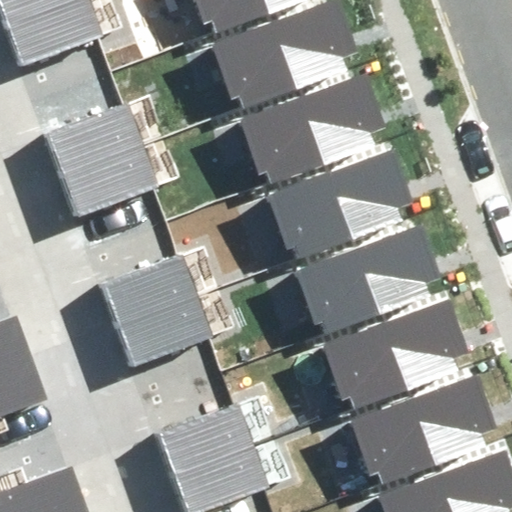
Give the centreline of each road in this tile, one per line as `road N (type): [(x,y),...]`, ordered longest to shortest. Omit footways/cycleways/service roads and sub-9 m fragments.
road 1 (residential): [(113,511),(0,200)]
road 2 (residential): [(511,121),(464,0)]
